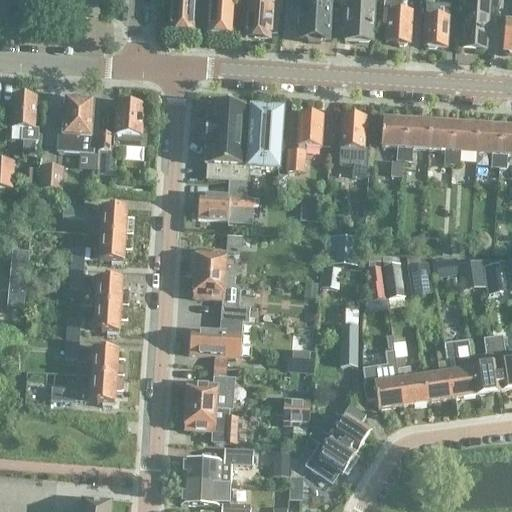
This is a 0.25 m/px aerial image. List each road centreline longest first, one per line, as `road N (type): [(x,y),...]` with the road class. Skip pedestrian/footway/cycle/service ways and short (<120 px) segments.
road 1 (residential): [(181,69),(150,511)]
road 2 (residential): [(511,91),(181,69)]
road 3 (residential): [(511,429),(401,447),(364,511)]
road 4 (unclassified): [(0,62),(135,67)]
